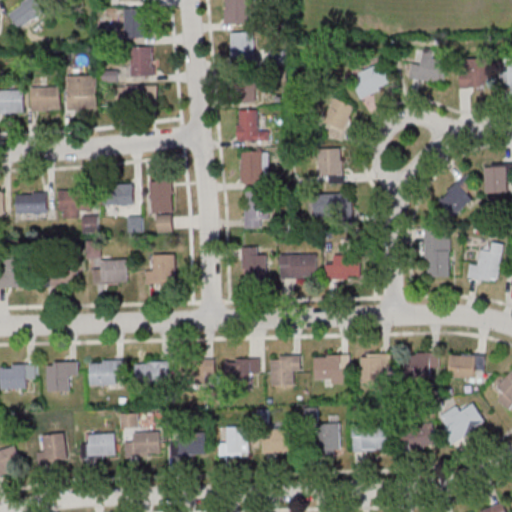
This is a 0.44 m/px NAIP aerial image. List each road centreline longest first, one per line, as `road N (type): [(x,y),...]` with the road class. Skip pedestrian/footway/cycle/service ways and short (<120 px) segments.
road 1 (residential): [(511,453),(457,481),(102,497),(4,511)]
road 2 (residential): [(511,327),(391,312),(0,323)]
road 3 (residential): [(213,318),(189,0)]
road 4 (residential): [(511,122),(455,128),(417,166),(394,232),(391,312)]
road 5 (residential): [(200,131),(105,146),(0,149)]
road 6 (residential): [(455,128),(418,118),(389,126),(379,161),(402,196)]
